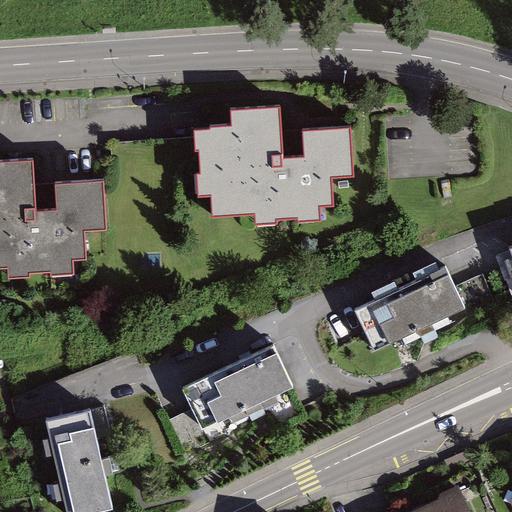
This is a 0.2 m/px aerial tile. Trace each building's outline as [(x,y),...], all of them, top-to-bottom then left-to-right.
[(279,106),(227,110),(228,127),(189,130),(194,200),(203,199),(205,221),(251,217),(252,225),(315,221),(314,203),(328,202),(326,177),(351,176),(347,127),(297,130),(299,155),(283,156),(279,106)] [(34,160),(0,162),(0,271),(6,271),(6,279),(70,275),(69,257),(83,256),(81,231),(106,230),(102,181),(52,184),(54,209),(38,210),(34,160)] [(511,249),(496,256),(508,287),(511,285),(511,249)] [(447,268),(354,311),(373,353),(462,312),(466,321),(497,307),(484,279),(457,291),(447,268)] [(273,346),(183,388),(202,427),(292,386),(273,346)] [(3,373),(0,374),(0,410),(12,407),(3,373)] [(85,410),(45,420),(67,511),(86,511),(109,506),(85,410)] [(471,511),(460,489),(421,508),(422,511),(471,511)]
